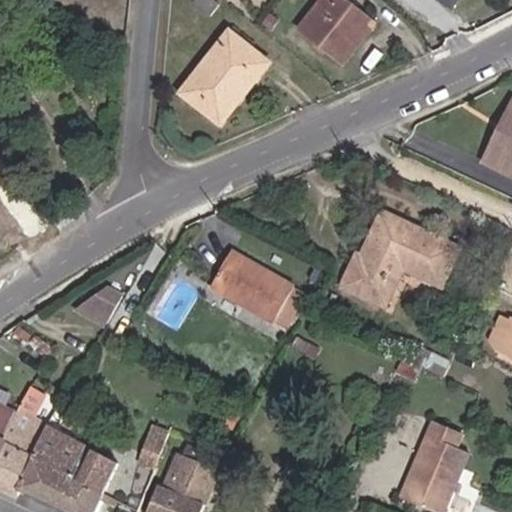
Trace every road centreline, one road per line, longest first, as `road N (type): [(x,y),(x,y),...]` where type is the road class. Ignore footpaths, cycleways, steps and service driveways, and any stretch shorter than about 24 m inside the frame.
road 1 (residential): [(127,216),(511,48)]
road 2 (residential): [(151,0),(127,216)]
road 3 (residential): [(0,302),(127,216)]
